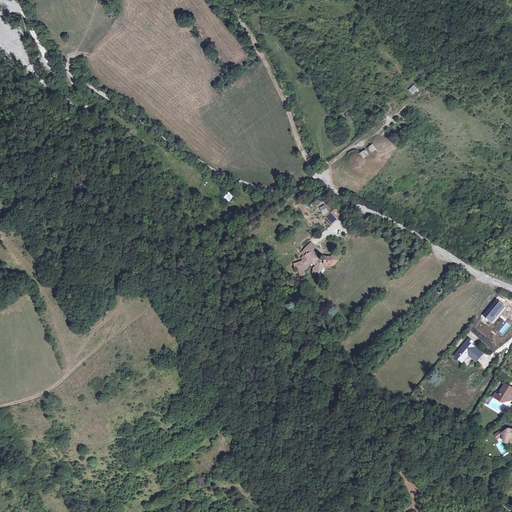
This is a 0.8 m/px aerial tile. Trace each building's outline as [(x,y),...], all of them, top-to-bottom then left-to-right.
[(413,84),(406,91),(411,96),(418,90),(413,84)] [(376,137),(374,139),(373,140),(372,143),(372,144),(367,148),(371,153),(375,150),(376,151),(379,152),(381,152),(382,152),(383,152),(384,151),(387,149),(388,148),(389,146),(389,144),(389,141),(388,139),(387,138),(386,137),(383,136),(379,135),(377,136),(376,137)] [(360,153),(358,153),(357,153),(354,154),(353,155),(351,157),(350,160),(350,162),(351,164),(351,165),(353,167),(354,168),(356,169),(357,169),(358,169),(359,169),(361,168),(362,167),(363,166),(364,165),(365,163),(365,161),(365,159),(365,158),(369,155),(365,150),(360,153)] [(229,202),(235,196),(229,191),(223,197),(229,202)] [(328,212),(324,205),(319,208),(323,214),(328,212)] [(336,208),(331,213),(337,220),(342,215),(336,208)] [(337,220),(331,213),(326,217),(331,224),(337,220)] [(315,247),(310,243),(301,253),(304,255),(301,258),(303,260),(301,262),(294,264),(295,267),(297,267),(300,274),(305,273),(304,270),(304,268),(305,268),(311,262),(312,263),(316,266),(313,268),(319,273),(324,267),(330,268),(330,266),(333,266),(338,260),(337,256),(332,255),(331,257),(325,256),(324,264),(323,265),(320,263),(321,261),(318,258),(316,260),(314,258),(315,257),(316,256),(319,253),(314,249),(315,247)] [(304,268),(304,270),(306,269),(312,263),(311,262),(305,268),(304,268)] [(473,342),(469,339),(455,356),(462,362),(468,355),(477,362),(482,355),(471,345),(473,342)] [(496,398),(503,403),(508,401),(510,398),(511,399),(511,388),(505,384),(496,398)] [(511,430),(508,429),(502,433),(501,434),(502,436),(506,441),(510,442),(511,438),(511,430)] [(501,453),(506,450),(500,442),(495,445),(501,453)]
